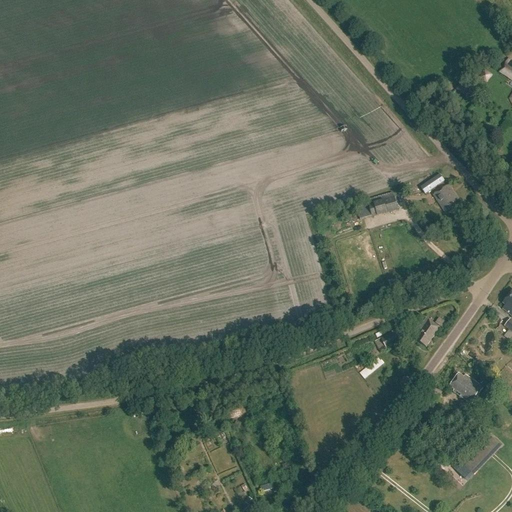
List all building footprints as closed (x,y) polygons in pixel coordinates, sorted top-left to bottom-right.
[(498,72),(511,81),(511,94),(510,98),(511,103),(511,61),(507,58),(498,72)] [(420,188),(425,195),(444,182),(440,176),(420,188)] [(433,197),(445,214),(455,207),(453,204),(458,201),(455,195),(449,186),(433,197)] [(366,199),(371,217),(397,210),(392,191),(366,199)] [(511,293),(502,305),(509,311),(507,314),(511,317),(511,293)] [(414,342),(424,349),(438,329),(422,318),(412,332),(418,337),(414,342)] [(397,331),(379,341),(374,343),(379,354),(386,352),(403,343),(397,331)] [(366,380),(384,365),(379,359),(361,375),(366,380)] [(453,393),(458,396),(457,398),(471,408),(484,390),(466,377),(463,380),(459,376),(450,388),(455,391),(453,393)]
